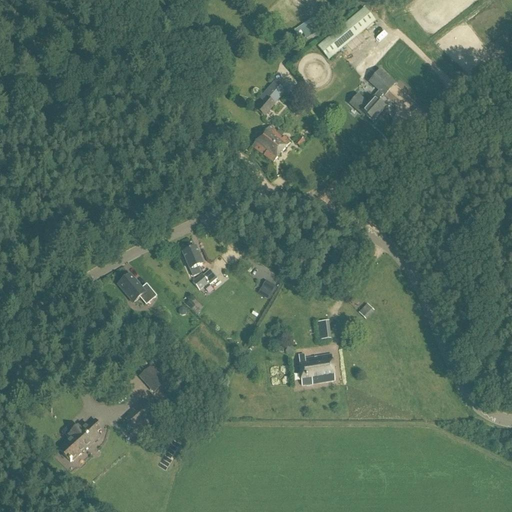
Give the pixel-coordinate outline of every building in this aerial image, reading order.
[(317,47),(329,61),(375,22),(364,8),(317,47)] [(319,14),(298,28),(294,30),(298,37),(303,34),(306,39),(326,26),(319,14)] [(379,92),(368,105),(358,96),(350,105),(359,113),(361,112),(362,113),(373,122),(384,109),(377,102),(383,95),(384,96),(395,84),(380,71),(369,83),(379,92)] [(278,85),(277,87),(266,99),(265,99),(256,109),(264,117),(274,105),(272,104),(277,99),(279,100),(285,93),(286,92),(278,85)] [(242,96),(248,98),(251,89),(246,87),(242,96)] [(289,143),(269,126),(252,147),(273,164),(289,143)] [(300,147),(305,142),(300,137),(295,143),(300,147)] [(201,274),(198,267),(203,265),(196,248),(182,254),(189,271),(190,271),(192,278),(201,274)] [(227,264),(234,258),(226,249),(219,255),(227,264)] [(275,265),(269,276),(277,280),(283,269),(275,265)] [(201,275),(192,283),(199,291),(208,284),(209,285),(217,279),(210,271),(203,276),(201,275)] [(142,289),(130,276),(118,286),(133,304),(140,299),(146,306),(157,297),(147,285),(142,289)] [(262,289),(267,292),(271,295),(275,289),(266,283),(262,289)] [(374,312),(367,305),(359,313),(366,320),(374,312)] [(232,355),(191,309),(181,317),(223,363),(232,355)] [(331,339),(329,321),(317,323),(319,341),(331,339)] [(292,357),(296,351),(289,346),(285,352),(292,357)] [(335,382),(331,355),(299,359),(302,386),(335,382)] [(152,366),(139,377),(154,394),(166,382),(152,366)] [(131,382),(136,384),(140,374),(135,372),(131,382)] [(124,420),(135,432),(156,412),(144,400),(127,415),(127,416),(124,420)] [(58,450),(64,456),(68,460),(70,458),(74,461),(100,438),(96,433),(101,428),(93,420),(82,430),(78,426),(68,436),(70,438),(58,450)]
